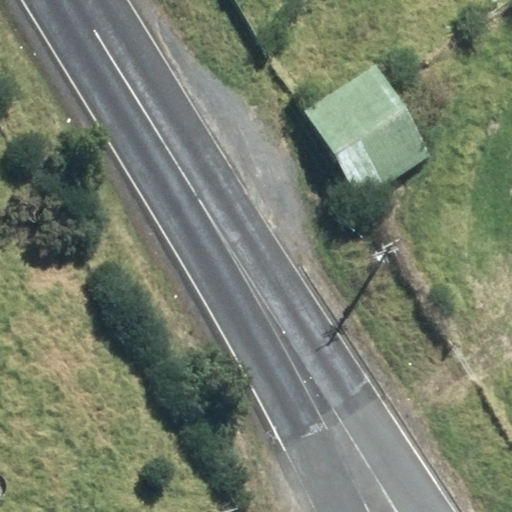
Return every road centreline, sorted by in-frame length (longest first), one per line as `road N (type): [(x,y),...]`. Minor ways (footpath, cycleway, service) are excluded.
road 1 (tertiary): [(263,317),(63,0)]
road 2 (tertiary): [(263,317),(328,372),(417,511)]
road 3 (tertiary): [(332,511),(275,409),(263,317)]
